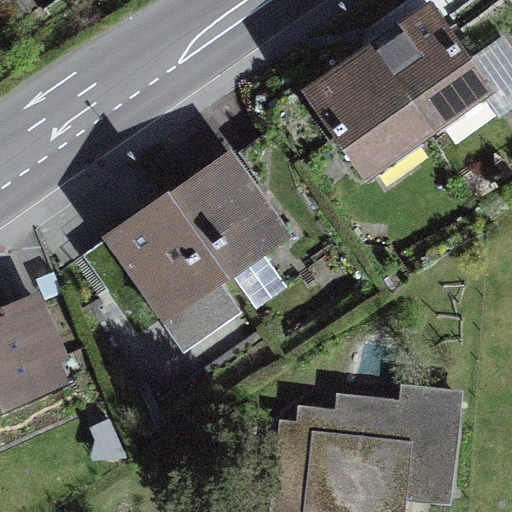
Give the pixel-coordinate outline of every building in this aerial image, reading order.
[(425,129),(487,86),(433,9),(371,52),(425,129)] [(311,95),(364,171),(425,129),(371,52),(311,95)] [(226,276),(285,235),(229,155),(170,196),(225,275),(226,276)] [(150,293),(185,344),(239,306),(219,279),(225,275),(170,196),(168,194),(82,255),(122,312),(150,293)] [(0,398),(38,383),(31,368),(59,356),(35,300),(6,312),(11,323),(0,327),(0,398)] [(399,511),(402,488),(446,493),(457,395),(406,389),(404,405),(338,398),(337,414),(300,410),(298,426),(285,424),(281,458),(315,462),(309,511),(399,511)]
